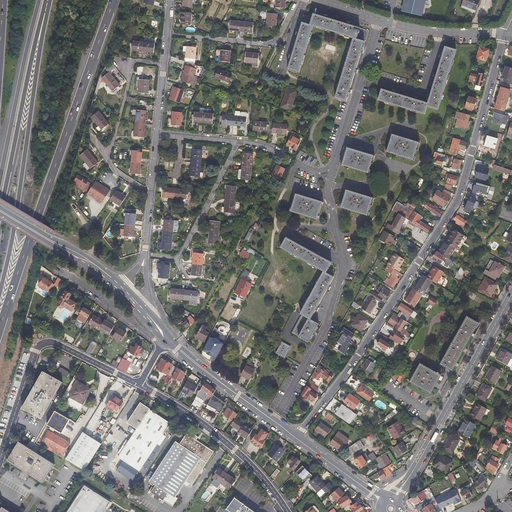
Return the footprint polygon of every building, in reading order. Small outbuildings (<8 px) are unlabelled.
[(285,0),(271,0),(272,1),(275,2),(275,8),(285,9),(285,0)] [(408,0),(410,14),(421,13),(419,0),(408,0)] [(419,0),(421,13),(410,14),(420,17),(424,0),(419,0)] [(479,1),(477,0),(464,0),(461,8),(474,14),(479,1)] [(191,13),(181,12),(180,23),(190,24),(191,13)] [(277,14),(267,14),(266,22),(266,27),(275,28),(277,14)] [(370,32),(314,14),(311,25),(309,25),(311,19),(306,18),(304,23),(302,23),(288,69),(299,72),(313,26),(353,39),(335,98),(346,101),(365,42),(366,43),(370,32)] [(229,31),(241,32),(241,22),(230,21),(229,31)] [(241,22),(241,32),(252,33),(253,23),(241,22)] [(131,50),(142,51),(143,42),(142,41),(142,39),(139,39),(139,41),(132,41),(131,50)] [(143,42),(142,51),(153,52),(154,43),(143,42)] [(185,52),(185,58),(194,59),(195,47),(183,46),(183,51),(185,52)] [(455,51),(444,47),(426,103),(382,90),(379,101),(423,115),(425,107),(436,110),(455,51)] [(230,51),(220,50),(219,61),(229,62),(230,51)] [(474,63),(478,64),(479,63),(484,65),(487,53),(478,51),(474,63)] [(259,54),(245,53),(244,62),(252,63),(252,67),(257,68),(257,64),(258,64),(259,54)] [(193,64),(188,62),(184,72),(193,76),(197,66),(193,64)] [(110,73),(115,68),(113,65),(106,70),(108,73),(101,79),(107,86),(111,90),(112,91),(117,87),(117,88),(119,87),(118,86),(119,85),(110,73)] [(206,69),(203,68),(202,67),(198,78),(201,79),(206,69)] [(511,79),(511,71),(504,69),(500,83),(510,85),(511,79)] [(231,74),(217,70),(214,78),(228,83),(231,74)] [(184,72),(182,71),(180,75),(182,75),(180,80),(186,82),(190,84),(191,81),(194,82),(195,80),(196,77),(193,76),(184,72)] [(475,86),(474,89),(479,91),(483,78),(478,77),(477,79),(470,77),(468,83),(470,84),(469,84),(471,85),(472,82),(474,83),(473,86),(475,86)] [(149,80),(139,79),(138,92),(147,93),(149,80)] [(168,99),(178,102),(183,90),(174,86),(168,99)] [(296,91),(287,88),(281,107),(290,110),(296,91)] [(256,98),(258,92),(252,90),(251,92),(248,91),(247,95),(249,96),(256,98)] [(496,105),(495,108),(505,110),(509,92),(500,90),(499,94),(498,94),(496,99),(497,99),(497,100),(496,100),(495,105),(496,105)] [(467,97),(464,108),(472,110),(475,99),(467,97)] [(135,123),(144,124),(145,111),(143,110),(144,108),(141,108),(141,110),(136,109),(136,110),(132,109),(132,114),(135,115),(135,123)] [(109,124),(98,111),(90,117),(98,127),(97,128),(99,131),(101,129),(101,130),(109,124)] [(181,112),(172,111),(170,125),(180,126),(181,112)] [(197,121),(203,122),(204,112),(194,111),(193,121),(197,121)] [(245,116),(245,121),(246,121),(247,114),(246,112),(241,111),(239,113),(239,112),(235,112),(235,115),(245,116)] [(204,112),(203,122),(206,122),(212,123),(212,119),(212,116),(213,113),(204,112)] [(462,114),(456,112),(454,119),(457,120),(455,126),(458,127),(462,114)] [(500,125),(505,126),(508,117),(493,113),(492,117),(494,117),(492,123),(500,126),(500,125)] [(233,125),(234,115),(222,114),(222,116),(220,116),(220,119),(222,119),(221,127),(226,128),(227,125),(233,125)] [(470,116),(462,114),(458,127),(468,130),(470,123),(468,123),(470,116)] [(235,115),(234,115),(233,125),(244,126),(245,121),(245,116),(235,115)] [(267,122),(253,121),(252,130),(266,132),(267,122)] [(286,123),(273,122),(272,132),(286,133),(286,123)] [(142,138),(144,124),(135,123),(134,131),(132,131),(131,136),(138,137),(142,138)] [(417,143),(392,135),(386,152),(412,161),(417,143)] [(299,140),(291,136),(287,145),(291,147),(292,146),(296,148),(299,140)] [(496,139),(487,136),(484,147),(493,149),(496,139)] [(459,141),(459,140),(455,139),(454,139),(450,153),(455,154),(457,148),(459,149),(464,150),(466,143),(459,141)] [(372,156),(347,148),(341,165),(367,173),(372,156)] [(192,149),(191,162),(200,163),(202,150),(192,149)] [(95,165),(97,163),(98,162),(87,150),(80,156),(85,162),(84,164),(88,169),(90,167),(91,168),(95,165)] [(131,162),(140,163),(141,151),(130,150),(129,155),(131,155),(131,162)] [(251,167),(253,154),(243,153),(242,166),(251,167)] [(434,153),(433,158),(438,159),(436,164),(441,165),(444,155),(443,155),(436,153),(434,153)] [(461,162),(454,160),(452,168),(458,170),(461,162)] [(139,174),(140,163),(131,162),(129,173),(139,174)] [(200,163),(191,162),(189,176),(199,177),(200,163)] [(287,170),(290,164),(287,163),(284,169),(277,165),(274,171),(271,175),(279,179),(285,169),(287,170)] [(509,175),(511,170),(493,165),(492,170),(509,175)] [(251,167),(242,166),(241,175),(238,175),(238,179),(241,179),(241,180),(246,181),(245,182),(248,183),(248,181),(250,181),(251,167)] [(488,170),(478,167),(475,178),(485,181),(488,170)] [(457,178),(448,175),(447,176),(448,177),(445,187),(451,189),(453,185),(454,186),(457,178)] [(88,183),(78,177),(75,183),(80,186),(78,188),(83,191),(83,190),(88,193),(93,186),(88,183)] [(111,190),(96,181),(93,186),(88,193),(87,194),(102,204),(111,190)] [(485,189),(486,186),(475,183),(474,186),(473,185),(472,188),(473,189),(472,193),(477,194),(477,193),(488,196),(489,190),(485,189)] [(227,186),(225,199),(235,200),(236,186),(227,186)] [(174,198),(175,188),(163,187),(162,197),(168,197),(174,198)] [(186,189),(175,188),(174,198),(180,198),(179,202),(187,202),(187,193),(186,193),(186,189)] [(115,190),(109,199),(119,206),(125,197),(115,190)] [(371,198),(346,190),(340,208),(366,216),(371,198)] [(451,194),(444,190),(442,194),(437,192),(432,201),(443,208),(450,197),(449,197),(451,194)] [(322,202),(296,194),(290,211),(316,219),(322,202)] [(477,199),(471,196),(466,205),(472,208),(477,199)] [(398,199),(405,204),(404,206),(397,201),(392,210),(398,214),(400,215),(405,218),(406,219),(412,210),(413,211),(414,208),(411,206),(407,204),(398,198),(398,199)] [(235,200),(225,199),(224,212),(229,213),(231,213),(234,213),(235,200)] [(440,211),(441,210),(434,206),(433,207),(430,205),(427,209),(439,216),(442,212),(440,211)] [(125,211),(123,222),(133,223),(134,212),(125,211)] [(415,225),(426,232),(429,228),(418,220),(420,216),(414,211),(408,220),(409,221),(415,225)] [(388,224),(386,228),(398,235),(400,232),(398,231),(405,218),(400,215),(398,214),(391,226),(388,224)] [(463,223),(464,221),(457,216),(454,220),(456,221),(460,224),(461,225),(462,225),(463,225),(464,223),(463,223)] [(165,220),(164,231),(173,232),(178,233),(178,229),(179,225),(178,225),(179,221),(175,221),(165,220)] [(472,225),(465,220),(464,221),(463,223),(464,223),(463,225),(469,229),(472,225)] [(209,232),(218,233),(219,222),(210,221),(210,222),(207,221),(207,226),(206,226),(205,232),(209,232)] [(133,223),(123,222),(123,229),(122,234),(132,235),(133,223)] [(247,258),(249,254),(246,252),(248,247),(247,247),(255,231),(252,229),(251,228),(242,246),(245,248),(241,255),(247,258)] [(464,236),(454,229),(446,241),(456,247),(457,248),(464,236)] [(506,232),(503,238),(511,243),(511,230),(510,234),(506,232)] [(173,232),(164,231),(162,243),(172,244),(173,232)] [(394,238),(384,231),(380,240),(389,246),(391,243),(392,244),(394,241),(393,240),(394,238)] [(218,237),(218,233),(209,232),(208,238),(205,238),(205,243),(212,244),(215,245),(219,245),(220,237),(218,237)] [(467,238),(464,236),(457,248),(460,250),(467,238)] [(331,263),(286,238),(280,247),(323,271),(299,313),(301,315),(291,333),(308,342),(318,324),(310,319),(333,277),(330,275),(333,271),(328,268),(331,263)] [(446,241),(445,241),(438,252),(448,259),(456,247),(446,241)] [(438,252),(436,251),(432,259),(440,264),(442,262),(448,266),(452,261),(448,259),(438,252)] [(192,265),(202,266),(203,254),(193,253),(192,265)] [(394,253),(386,265),(387,265),(399,272),(401,269),(399,268),(404,260),(394,253)] [(505,265),(492,258),(485,271),(497,278),(499,275),(505,265)] [(170,266),(160,265),(159,278),(168,279),(170,266)] [(201,277),(202,266),(192,265),(191,276),(201,277)] [(396,278),(399,273),(399,272),(387,265),(383,270),(392,275),(388,282),(387,281),(385,283),(392,288),(398,279),(396,278)] [(432,282),(440,287),(444,280),(441,278),(444,273),(434,266),(426,278),(432,282)] [(467,278),(470,273),(460,267),(457,272),(464,277),(467,279),(467,278)] [(415,287),(424,293),(432,282),(426,278),(422,276),(415,287)] [(453,278),(463,285),(464,283),(461,281),(454,276),(453,278)] [(49,293),(54,285),(43,278),(38,286),(41,287),(40,289),(44,291),(45,290),(49,293)] [(57,278),(54,284),(58,287),(62,282),(57,278)] [(497,285),(486,278),(479,290),(491,296),(497,285)] [(250,285),(241,280),(235,293),(244,297),(250,285)] [(369,295),(380,302),(383,298),(385,300),(389,293),(383,289),(384,288),(381,286),(377,291),(373,289),(369,295)] [(170,298),(183,300),(184,290),(171,289),(170,298)] [(422,295),(413,289),(406,301),(414,306),(422,295)] [(184,290),(183,300),(192,301),(191,304),(195,304),(196,301),(197,301),(198,292),(184,290)] [(61,296),(60,296),(56,302),(57,303),(56,304),(61,308),(62,306),(70,311),(75,303),(68,298),(70,295),(65,291),(61,296)] [(376,302),(368,297),(361,309),(368,314),(376,302)] [(401,319),(406,322),(410,316),(413,318),(416,313),(400,304),(397,309),(400,311),(399,312),(398,312),(397,312),(395,315),(401,319)] [(78,307),(75,311),(79,313),(76,318),(83,323),(86,318),(90,312),(82,308),(81,309),(78,307)] [(92,315),(87,324),(97,330),(98,330),(103,321),(92,315)] [(191,315),(182,322),(186,327),(191,323),(191,324),(196,320),(191,315)] [(367,320),(359,315),(352,325),(361,330),(367,320)] [(396,327),(394,329),(401,334),(406,336),(408,338),(411,334),(402,329),(406,322),(401,319),(400,321),(393,316),(388,322),(396,327)] [(478,324),(466,317),(439,365),(452,372),(478,324)] [(103,321),(98,330),(108,336),(108,335),(114,326),(103,320),(103,321)] [(206,327),(202,325),(196,337),(204,342),(209,333),(204,330),(206,327)] [(117,329),(114,326),(108,335),(112,337),(117,329)] [(125,333),(117,329),(112,337),(120,342),(121,338),(123,339),(124,336),(123,336),(125,333)] [(354,336),(343,329),(340,335),(341,336),(337,343),(342,346),(339,351),(345,355),(352,346),(349,344),(354,336)] [(389,340),(396,344),(397,342),(401,344),(404,339),(400,336),(396,333),(393,338),(391,337),(389,340)] [(210,336),(202,354),(216,360),(223,341),(210,336)] [(388,345),(381,340),(378,345),(382,348),(381,349),(384,351),(388,345)] [(91,341),(84,353),(89,355),(95,343),(91,341)] [(290,347),(282,342),(276,353),(284,358),(290,347)] [(133,348),(130,346),(127,351),(136,356),(137,355),(143,359),(146,355),(139,351),(141,348),(136,344),(133,348)] [(511,355),(511,353),(502,348),(496,358),(507,364),(511,358),(511,355)] [(115,356),(110,365),(116,368),(121,359),(115,356)] [(376,362),(369,357),(361,368),(369,372),(376,362)] [(116,368),(124,372),(129,363),(124,360),(122,359),(121,359),(116,368)] [(176,369),(176,368),(162,359),(155,370),(161,374),(162,372),(172,377),(176,369)] [(253,365),(248,362),(241,375),(249,379),(254,370),(251,368),(252,367),(253,365)] [(440,376),(419,364),(409,382),(430,394),(440,376)] [(501,370),(493,366),(486,378),(494,382),(501,370)] [(170,380),(169,381),(178,386),(185,374),(176,369),(172,377),(170,380)] [(317,374),(315,372),(312,377),(318,381),(320,377),(328,383),(333,378),(328,374),(330,373),(327,371),(326,372),(321,369),(317,374)] [(43,370),(35,383),(31,390),(21,406),(41,417),(62,381),(43,370)] [(310,380),(307,386),(312,390),(316,393),(318,390),(314,386),(315,385),(310,380)] [(89,389),(77,382),(68,396),(73,399),(72,400),(81,406),(87,396),(86,395),(89,389)] [(185,382),(181,391),(190,396),(195,387),(185,382)] [(203,413),(215,391),(204,383),(199,392),(198,391),(196,393),(197,394),(196,396),(201,399),(200,400),(200,402),(201,403),(198,410),(203,413)] [(491,387),(484,383),(477,394),(485,399),(491,387)] [(373,395),(361,386),(356,393),(368,402),(373,395)] [(314,401),(318,395),(316,393),(312,390),(310,393),(305,399),(311,403),(313,400),(314,401)] [(121,401),(112,395),(106,404),(115,410),(121,401)] [(359,402),(349,395),(343,402),(353,409),(359,402)] [(213,403),(216,405),(220,408),(223,403),(214,396),(211,401),(206,408),(209,410),(211,406),(213,403)] [(150,408),(141,402),(127,422),(137,429),(118,456),(139,470),(171,423),(150,409),(150,408)] [(487,408),(478,403),(473,411),(472,410),(470,414),(480,420),(487,408)] [(354,414),(342,405),(335,415),(347,423),(354,414)] [(235,414),(227,408),(222,415),(227,419),(226,420),(229,423),(235,414)] [(501,410),(500,412),(492,426),(494,427),(502,411),(501,410)] [(68,419),(54,411),(47,425),(61,433),(68,419)] [(331,422),(334,417),(327,413),(325,417),(331,422)] [(239,431),(243,425),(234,419),(229,425),(231,426),(239,431)] [(474,424),(465,419),(459,431),(468,436),(474,424)] [(183,426),(176,422),(174,426),(180,430),(183,426)] [(402,427),(399,422),(389,429),(396,440),(406,433),(401,427),(402,427)] [(237,434),(246,439),(252,429),(244,423),(243,425),(239,431),(237,434)] [(326,428),(320,423),(315,430),(324,437),(327,433),(328,434),(331,430),(327,427),(326,428)] [(70,444),(48,430),(41,441),(63,455),(70,444)] [(250,443),(260,449),(268,434),(261,430),(257,435),(255,434),(250,443)] [(86,470),(102,442),(82,431),(66,459),(86,470)] [(191,437),(185,433),(178,444),(175,442),(166,455),(164,454),(161,459),(163,460),(154,473),(150,471),(146,478),(155,484),(151,490),(163,498),(163,499),(172,504),(177,497),(175,495),(185,480),(191,485),(213,451),(196,440),(198,437),(193,433),(191,437)] [(348,441),(338,433),(330,444),(338,450),(342,444),(344,446),(348,441)] [(460,439),(452,434),(444,448),(452,453),(460,439)] [(503,441),(497,438),(492,448),(502,453),(506,447),(501,444),(503,441)] [(359,440),(344,451),(348,456),(362,446),(359,440)] [(36,453),(26,447),(17,441),(5,461),(42,483),(54,464),(36,453)] [(30,441),(26,447),(36,453),(38,450),(36,445),(30,441)] [(406,450),(401,443),(393,448),(398,456),(406,450)] [(279,450),(274,446),(267,455),(275,461),(282,451),(280,449),(279,450)] [(354,461),(359,469),(375,459),(371,453),(367,456),(365,454),(354,461)] [(453,460),(440,453),(434,465),(446,472),(453,460)] [(384,454),(375,459),(381,467),(389,462),(384,454)] [(485,469),(492,475),(498,464),(496,463),(498,459),(492,456),(485,469)] [(294,459),(291,457),(285,464),(288,467),(287,468),(291,471),(299,462),(295,459),(294,459)] [(474,458),(467,462),(469,465),(470,465),(472,468),(475,466),(474,464),(478,461),(477,461),(474,458)] [(308,478),(311,476),(301,465),(294,472),(304,482),(308,478)] [(277,467),(271,474),(274,477),(280,470),(277,467)] [(377,473),(381,480),(390,475),(385,468),(377,473)] [(220,484),(226,475),(219,470),(212,479),(214,480),(220,484)] [(234,481),(226,475),(220,484),(224,488),(228,490),(234,481)] [(304,482),(301,484),(304,487),(309,483),(316,492),(324,486),(315,476),(310,481),(308,478),(304,482)] [(487,484),(482,478),(480,480),(479,479),(476,482),(477,483),(473,486),(478,492),(487,484)] [(83,486),(66,511),(103,511),(108,506),(110,503),(83,486)] [(441,511),(428,487),(423,491),(427,500),(430,499),(432,503),(422,510),(423,511),(441,511)] [(472,496),(468,489),(460,493),(464,500),(472,496)] [(409,499),(408,500),(411,503),(412,503),(414,505),(420,501),(416,495),(409,499)] [(350,502),(346,496),(337,501),(341,508),(350,502)] [(456,504),(452,496),(442,501),(446,509),(456,504)] [(226,509),(229,511),(236,511),(239,509),(241,511),(253,511),(234,498),(226,509)] [(369,511),(370,511),(368,508),(363,511),(360,505),(357,507),(355,503),(349,507),(352,511),(369,511)]
